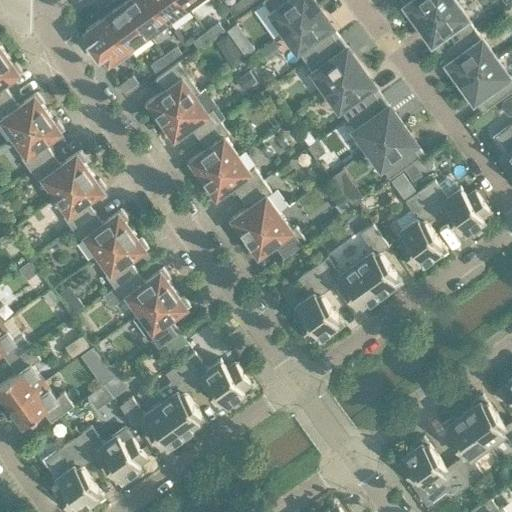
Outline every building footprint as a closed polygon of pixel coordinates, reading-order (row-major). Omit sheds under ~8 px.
[(129,46),(148,32),(125,0),(124,0),(112,9),(114,12),(108,16),(129,46)] [(125,0),(148,32),(168,18),(154,0),(125,0)] [(154,0),(168,18),(187,4),(184,0),(154,0)] [(234,14),(247,4),(243,0),(237,0),(228,6),(234,14)] [(263,0),(284,29),(319,5),(315,0),(263,0)] [(410,0),(415,7),(411,10),(419,21),(448,0),(410,0)] [(456,0),(448,0),(419,21),(427,32),(431,29),(444,48),(475,26),(456,0)] [(319,5),(284,29),(305,58),(336,37),(322,18),(326,15),(319,5)] [(109,61),(129,46),(108,16),(101,21),(99,18),(85,28),(92,37),(88,40),(99,54),(102,52),(109,61)] [(219,20),(206,29),(211,37),(224,27),(219,20)] [(475,26),(444,48),(457,66),(453,69),(461,80),(495,55),(475,26)] [(198,46),(202,43),(211,37),(206,29),(193,39),(198,46)] [(336,37),(305,58),(326,88),(361,63),(353,52),(349,55),(336,37)] [(164,53),(169,60),(182,51),(177,44),(164,53)] [(22,69),(16,60),(13,62),(6,52),(0,56),(0,100),(11,93),(4,82),(22,69)] [(169,60),(164,53),(151,62),(156,69),(169,60)] [(511,77),(495,55),(461,80),(469,91),(473,88),(487,107),(511,88),(511,77)] [(161,118),(198,91),(200,90),(179,60),(156,76),(164,88),(145,101),(152,110),(154,108),(161,118)] [(361,63),(326,88),(347,117),(378,95),(364,77),(368,74),(361,63)] [(126,91),(139,82),(133,74),(120,83),(126,91)] [(200,90),(198,91),(161,118),(168,127),(166,129),(172,138),(190,125),(198,135),(221,119),(226,115),(205,86),(200,90)] [(11,93),(0,100),(0,118),(1,118),(14,135),(48,110),(41,101),(44,99),(37,90),(19,103),(11,93)] [(511,94),(503,101),(502,106),(507,114),(511,114),(511,121),(495,134),(511,157),(511,161),(506,166),(511,173),(511,94)] [(378,95),(347,117),(368,146),(402,122),(395,111),(391,114),(378,95)] [(48,110),(14,135),(26,152),(21,155),(30,167),(53,151),(45,140),(64,127),(58,118),(55,120),(48,110)] [(221,119),(198,135),(206,146),(187,159),(194,168),(196,166),(203,176),(238,151),(225,134),(230,131),(221,119)] [(402,122),(368,146),(390,176),(420,154),(406,135),(410,133),(402,122)] [(53,151),(30,167),(39,180),(43,176),(56,193),(90,169),(83,159),(86,157),(79,149),(61,162),(53,151)] [(238,151),(203,176),(210,186),(208,188),(214,196),(232,183),(240,194),(263,177),(254,165),(250,169),(238,151)] [(90,169),(56,193),(68,210),(63,214),(72,226),(95,209),(87,199),(106,186),(99,177),(97,179),(90,169)] [(263,177),(240,194),(248,204),(229,218),(236,227),(238,225),(245,235),(280,210),(267,193),(272,189),(263,177)] [(418,189),(434,211),(443,205),(465,235),(476,228),(474,225),(484,217),(483,215),(491,210),(475,188),(467,194),(461,184),(447,194),(435,177),(418,189)] [(434,211),(418,189),(406,198),(418,215),(400,227),(407,237),(399,243),(415,264),(422,259),(424,261),(435,253),(437,256),(447,248),(425,217),(434,211)] [(95,209),(72,226),(81,238),(85,235),(98,252),(132,227),(125,218),(128,216),(121,207),(103,220),(95,209)] [(280,210),(245,235),(252,244),(250,246),(256,255),(274,242),(283,253),(306,237),(296,224),(292,227),(280,210)] [(402,280),(380,249),(389,243),(373,221),(361,230),(373,247),(356,259),(380,292),(390,285),(392,288),(402,280)] [(132,227),(98,252),(110,269),(105,272),(114,284),(137,268),(129,257),(148,244),(141,235),(139,237),(132,227)] [(380,292),(356,259),(340,271),(328,254),(315,263),(331,285),(339,279),(361,309),(372,302),(370,299),(380,292)] [(331,285),(315,263),(298,275),(310,292),(297,302),(304,311),(296,317),(311,338),(319,333),(321,335),(331,327),(333,330),(344,322),(322,291),(331,285)] [(137,268),(114,284),(123,297),(127,293),(140,310),(174,286),(167,276),(169,274),(163,265),(145,279),(137,268)] [(190,303),(183,294),(181,295),(174,286),(140,310),(133,315),(145,332),(142,334),(151,348),(179,327),(171,316),(190,303)] [(2,321),(0,321),(0,350),(1,349),(9,360),(31,344),(22,331),(14,337),(2,321)] [(31,344),(9,360),(16,371),(0,382),(0,395),(3,394),(10,404),(44,379),(32,362),(41,356),(31,344)] [(178,361),(194,383),(203,377),(225,407),(236,400),(234,397),(245,389),(243,387),(251,382),(235,360),(228,366),(221,356),(207,366),(195,349),(178,361)] [(194,383),(178,361),(166,370),(178,387),(161,399),(185,432),(195,425),(197,428),(207,420),(185,389),(194,383)] [(511,374),(508,378),(510,380),(502,386),(511,400),(511,374)] [(44,379),(10,404),(16,413),(14,415),(20,424),(43,408),(51,419),(74,403),(64,390),(56,396),(44,379)] [(464,409),(488,443),(505,431),(511,441),(511,417),(505,423),(483,392),(472,400),(474,402),(464,409)] [(185,432),(161,399),(145,411),(133,394),(120,403),(136,425),(144,419),(166,449),(177,442),(175,439),(185,432)] [(488,443),(464,409),(454,416),(453,414),(442,421),(464,452),(455,459),(471,480),(483,471),(471,454),(488,443)] [(75,435),(91,457),(100,451),(122,482),(132,474),(131,471),(141,464),(140,462),(148,456),(125,425),(104,440),(92,423),(75,435)] [(471,480),(455,459),(446,465),(424,434),(414,442),(415,444),(405,452),(406,454),(398,460),(428,501),(449,486),(454,492),(471,480)] [(91,457),(75,435),(45,457),(64,483),(56,489),(71,511),(79,505),(81,507),(92,499),(93,502),(104,494),(82,463),(91,457)] [(509,511),(504,504),(500,507),(490,494),(468,511),(509,511)] [(344,511),(338,503),(330,509),(329,507),(321,511),(316,511),(315,511),(344,511)]
